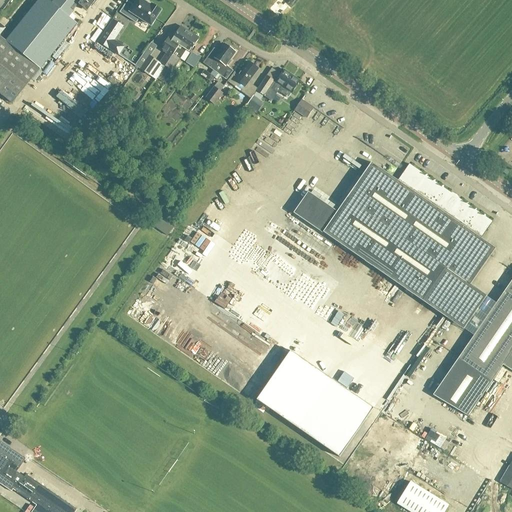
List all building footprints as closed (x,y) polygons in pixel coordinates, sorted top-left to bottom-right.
[(39,0),(7,41),(0,36),(0,92),(13,104),(77,24),(69,17),(78,5),(82,8),(92,7),(97,0),(39,0)] [(120,12),(136,23),(139,18),(151,25),(161,10),(152,4),(151,6),(141,0),(137,0),(134,6),(127,1),(120,12)] [(113,20),(98,42),(119,55),(124,47),(114,40),(123,27),(113,20)] [(160,63),(165,66),(166,66),(189,31),(181,26),(173,40),(170,39),(163,49),(167,52),(160,63)] [(166,66),(171,70),(179,58),(180,59),(186,49),(191,52),(192,51),(193,52),(196,47),(194,46),(200,38),(189,31),(166,66)] [(227,80),(233,71),(226,66),(227,65),(228,65),(231,61),(230,60),(235,53),(234,52),(235,50),(231,46),(229,48),(225,45),(220,52),(215,48),(204,63),(214,70),(211,74),(205,70),(201,75),(210,82),(214,77),(218,81),(222,76),(227,80)] [(135,53),(140,57),(145,50),(140,47),(135,53)] [(186,62),(194,68),(201,57),(193,52),(186,62)] [(140,69),(150,75),(159,62),(149,55),(140,69)] [(88,61),(83,66),(93,76),(98,70),(88,61)] [(228,81),(251,99),(258,89),(249,82),(259,69),(249,61),(239,75),(235,72),(228,81)] [(271,66),(268,72),(277,76),(280,70),(271,66)] [(289,92),(292,93),(300,81),(291,75),(284,70),(283,72),(281,71),(279,75),(280,76),(276,82),(267,76),(257,91),(272,101),(278,91),(286,96),(289,92)] [(88,75),(85,80),(98,87),(101,82),(88,75)] [(78,112),(83,106),(61,86),(56,92),(78,112)] [(205,98),(211,102),(215,105),(223,94),(214,87),(205,98)] [(233,97),(240,100),(242,94),(235,91),(233,97)] [(295,110),(307,118),(314,108),(302,100),(295,110)] [(233,126),(240,116),(235,112),(227,122),(233,126)] [(139,164),(143,159),(136,154),(132,159),(139,164)] [(370,162),(336,211),(308,192),(294,213),(322,232),(447,318),(495,248),(479,237),(491,221),(425,175),(408,164),(396,180),(370,162)] [(336,171),(332,176),(345,185),(349,180),(336,171)] [(511,281),(433,395),(466,418),(498,371),(503,365),(511,349),(511,281)] [(258,398),(341,456),(375,406),(292,349),(258,398)] [(511,349),(503,365),(511,370),(511,349)] [(0,483),(12,491),(13,489),(37,505),(31,511),(75,511),(77,510),(26,476),(25,478),(22,476),(17,472),(24,462),(23,457),(0,441),(0,483)] [(511,462),(500,482),(511,489),(511,462)] [(397,503),(411,511),(444,511),(449,505),(410,481),(397,503)]
